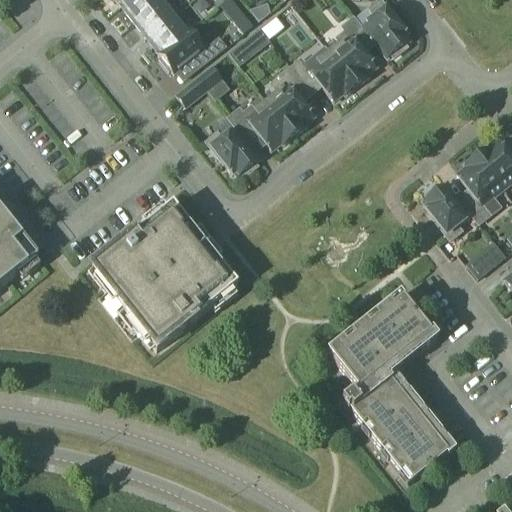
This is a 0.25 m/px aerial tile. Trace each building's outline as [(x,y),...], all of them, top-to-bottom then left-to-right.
[(121,10),(133,0),(109,0),(116,8),(118,7),(121,10)] [(132,28),(164,2),(162,0),(133,0),(121,10),(124,14),(122,15),(132,28)] [(146,42),(171,23),(159,7),(164,3),(164,2),(132,28),(141,40),(143,39),(146,42)] [(360,33),(368,43),(385,64),(390,60),(392,63),(404,53),(403,50),(407,47),(404,42),(405,40),(380,8),(369,17),(373,22),(360,33)] [(213,12),(206,19),(227,41),(234,34),(213,12)] [(241,39),(249,32),(251,31),(242,19),(240,20),(232,27),(241,39)] [(156,60),(192,32),(191,31),(183,38),(171,23),(146,42),(149,46),(147,47),(157,59),(156,59),(156,60)] [(368,43),(360,33),(359,33),(351,24),(341,32),(344,36),(335,44),(339,49),(327,58),(355,92),(366,84),(364,81),(374,73),(357,52),(368,43)] [(192,32),(156,60),(159,63),(157,65),(167,77),(169,76),(172,80),(192,63),(200,72),(224,53),(217,43),(207,51),(192,32)] [(299,66),(289,74),(305,94),(315,86),(332,107),(342,99),(344,101),(355,92),(327,58),(323,53),(312,63),(303,70),(299,66)] [(210,74),(196,85),(205,96),(219,85),(210,74)] [(295,101),(305,94),(289,74),(279,82),(282,86),(273,93),(277,98),(265,108),(292,142),(303,133),(301,131),(312,123),(295,101)] [(183,114),(205,96),(196,85),(174,102),(183,114)] [(281,151),(292,142),(265,108),(253,117),(249,112),(240,120),(237,115),(227,123),(234,133),(233,133),(242,144),(252,135),(269,157),(280,148),(281,151)] [(241,144),(242,144),(233,133),(219,144),(215,139),(205,148),(230,180),(232,179),(236,183),(241,179),(243,182),(255,172),(253,169),(258,166),(241,144)] [(71,146),(52,161),(63,174),(81,158),(71,146)] [(511,165),(497,146),(486,155),(484,152),(473,161),(501,195),(511,185),(511,165)] [(490,204),(501,195),(473,161),(463,170),(464,172),(454,180),(471,202),(460,210),(469,221),(470,220),(477,229),(497,213),(490,204)] [(469,221),(460,210),(460,211),(443,190),(438,193),(436,191),(424,201),(425,203),(421,207),(424,212),(423,213),(448,245),(459,237),(455,232),(469,221)] [(210,260),(171,211),(89,275),(154,357),(236,292),(210,260)] [(0,219),(0,292),(36,264),(0,219)] [(511,279),(502,288),(511,299),(511,279)] [(435,346),(430,339),(428,341),(398,303),(326,360),(356,398),(351,402),(350,401),(340,409),(347,418),(349,416),(350,417),(349,418),(407,490),(445,460),(446,462),(453,456),(392,381),(435,346)]
